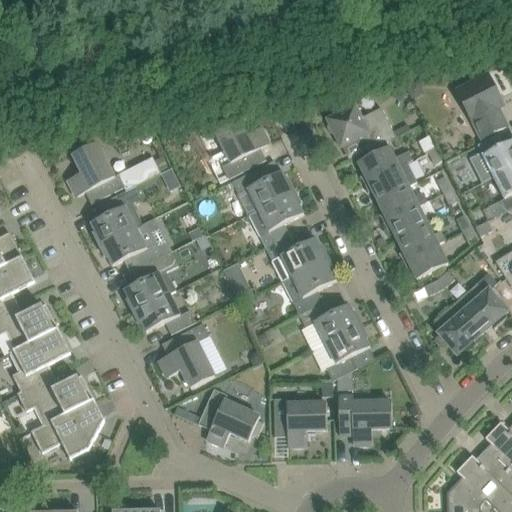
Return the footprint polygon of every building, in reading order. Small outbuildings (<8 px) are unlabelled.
[(488,77),(475,83),(471,82),(460,88),(459,92),(457,93),(472,122),(473,122),(483,141),(507,128),(497,110),(503,106),(488,77)] [(418,84),(405,90),(410,103),(419,99),(421,92),(418,84)] [(358,141),(366,155),(387,144),(396,139),(381,110),(362,120),(355,106),(327,121),(341,149),(358,141)] [(238,118),(213,130),(231,164),(222,168),(229,181),(266,162),(260,151),(268,147),(267,144),(268,144),(267,137),(262,132),(261,132),(259,130),(247,136),(238,118)] [(422,142),(418,144),(424,157),(429,154),(436,151),(429,138),(422,142)] [(482,155),(471,161),(483,185),(494,179),(511,170),(511,143),(498,150),(493,140),(478,148),(482,155)] [(413,163),(408,153),(395,160),(387,144),(366,155),(368,160),(359,164),(359,163),(358,164),(365,178),(362,179),(361,178),(360,179),(362,182),(364,185),(365,186),(400,169),(407,166),(413,163)] [(82,175),(69,181),(70,184),(69,184),(71,191),(75,196),(77,196),(78,198),(85,195),(91,206),(124,190),(126,193),(136,188),(161,175),(153,160),(114,179),(97,145),(73,157),(82,175)] [(442,163),(436,151),(429,154),(435,167),(442,163)] [(400,169),(365,186),(366,188),(366,190),(367,192),(368,193),(368,195),(369,195),(369,193),(372,192),(378,204),(409,188),(417,185),(407,166),(400,169)] [(511,170),(494,179),(505,201),(511,197),(511,170)] [(259,212),(296,194),(295,191),(293,189),(290,185),(288,183),(287,184),(282,174),(263,183),(257,171),(232,184),(238,196),(249,191),(259,212)] [(171,172),(160,177),(165,187),(176,181),(171,172)] [(451,191),(445,179),(438,182),(444,195),(451,191)] [(143,227),(131,206),(143,200),(136,188),(126,193),(104,204),(110,216),(91,225),(96,235),(95,236),(96,238),(96,241),(97,244),(98,246),(99,248),(143,227)] [(409,188),(378,204),(384,216),(381,218),(380,217),(379,217),(380,219),(382,220),(383,222),(384,223),(384,225),(419,208),(426,204),(422,195),(415,199),(409,188)] [(457,204),(451,191),(444,195),(450,208),(457,204)] [(259,212),(249,217),(260,238),(266,251),(291,238),(285,226),(304,217),(299,207),(300,206),(299,204),(299,201),(298,199),(297,196),(296,194),(259,212)] [(506,213),(501,203),(489,209),(494,220),(507,213),(506,213)] [(429,227),(419,208),(384,225),(386,228),(387,230),(388,234),(389,233),(388,232),(391,230),(397,243),(429,227)] [(470,230),(464,217),(457,221),(463,234),(470,230)] [(488,222),(476,229),(480,238),(492,232),(488,222)] [(163,258),(156,246),(146,225),(143,227),(99,248),(100,251),(102,253),(103,255),(105,257),(107,259),(108,259),(113,268),(132,259),(138,271),(163,258)] [(404,264),(438,246),(446,242),(441,233),(434,237),(429,227),(397,243),(403,255),(401,256),(400,255),(399,256),(401,259),(403,262),(404,264)] [(199,230),(189,235),(193,243),(203,238),(199,230)] [(477,243),(470,230),(463,234),(470,246),(477,243)] [(0,271),(23,260),(10,235),(0,240),(0,271)] [(205,238),(193,244),(199,256),(211,249),(205,238)] [(297,250),(291,238),(266,251),(282,284),(329,260),(328,258),(327,256),(325,254),(323,252),(322,250),(320,250),(315,241),(297,250)] [(448,266),(438,246),(404,264),(405,265),(406,269),(407,272),(408,272),(408,270),(410,269),(418,283),(419,282),(418,282),(448,266)] [(511,252),(495,263),(511,288),(511,287),(511,252)] [(171,254),(163,258),(138,271),(131,274),(137,286),(125,292),(130,302),(129,302),(129,305),(130,308),(131,310),(132,313),(133,315),(169,296),(177,292),(168,274),(179,268),(171,254)] [(23,260),(0,271),(0,315),(18,307),(13,296),(19,293),(17,288),(33,280),(23,261),(23,260)] [(332,274),(333,273),(333,270),(332,268),(331,265),(330,263),(329,260),(282,284),(299,317),(324,304),(318,293),(337,283),(332,274)] [(238,267),(223,274),(229,287),(244,280),(238,267)] [(444,291),(455,282),(448,273),(437,282),(444,291)] [(444,291),(437,282),(426,288),(430,298),(444,291)] [(479,285),(456,304),(483,336),(509,313),(497,299),(500,296),(495,290),(491,293),(489,291),(486,294),(479,285)] [(180,318),(169,296),(133,315),(134,317),(135,320),(137,322),(139,324),(140,326),(142,325),(147,335),(165,325),(171,337),(196,325),(190,312),(180,318)] [(357,318),(355,316),(354,316),(349,307),(335,314),(329,302),(324,304),(299,317),(306,330),(316,325),(326,345),(363,327),(361,324),(360,322),(358,320),(357,318)] [(483,336),(456,304),(433,324),(441,333),(438,335),(457,358),(483,336)] [(18,307),(0,315),(0,337),(6,335),(8,338),(15,352),(16,353),(58,331),(46,307),(24,318),(19,308),(18,307)] [(261,317),(248,323),(254,334),(266,328),(261,317)] [(168,358),(160,362),(162,364),(160,365),(162,372),(166,377),(168,376),(169,379),(182,373),(191,391),(215,379),(198,344),(210,338),(203,326),(162,346),(168,358)] [(366,340),(367,339),(366,337),(366,334),(365,332),(364,329),(363,327),(326,345),(337,366),(327,371),(333,384),(338,381),(352,374),(357,371),(351,359),(370,350),(366,340)] [(15,352),(10,355),(13,361),(20,374),(13,378),(18,388),(21,394),(22,395),(54,378),(49,368),(55,365),(53,359),(68,351),(63,341),(58,331),(16,353),(15,352)] [(264,335),(257,339),(263,351),(270,347),(264,335)] [(252,357),(249,363),(252,369),(262,364),(258,354),(252,357)] [(352,392),(352,374),(338,381),(338,392),(352,392)] [(21,394),(18,396),(27,414),(35,410),(39,417),(44,427),(95,403),(82,378),(60,389),(54,378),(22,395),(21,394)] [(332,385),(321,385),(321,400),(333,400),(332,385)] [(215,392),(199,427),(211,432),(207,440),(208,442),(209,443),(212,445),(215,447),(222,447),(224,448),(230,435),(249,444),(251,439),(256,441),(264,426),(258,423),(260,419),(225,403),(228,398),(215,392)] [(353,399),(339,400),(340,438),(353,437),(353,446),(356,446),(356,447),(363,449),(369,447),(370,446),(372,445),(372,431),(392,431),(392,404),(353,405),(353,399)] [(288,401),(274,401),(275,439),(288,439),(288,448),(291,447),(291,449),(298,450),(304,448),(304,447),(307,447),(307,433),(327,432),(327,405),(289,406),(288,401)] [(44,427),(32,434),(43,455),(62,445),(70,462),(80,457),(87,453),(105,423),(104,422),(95,403),(44,427)] [(186,422),(189,414),(177,409),(174,416),(186,422)] [(511,434),(508,431),(501,424),(486,441),(491,446),(476,462),(511,496),(511,434)] [(511,511),(511,496),(476,462),(472,458),(457,474),(463,480),(447,495),(447,511),(480,511),(481,508),(486,503),(496,511),(511,511)]
